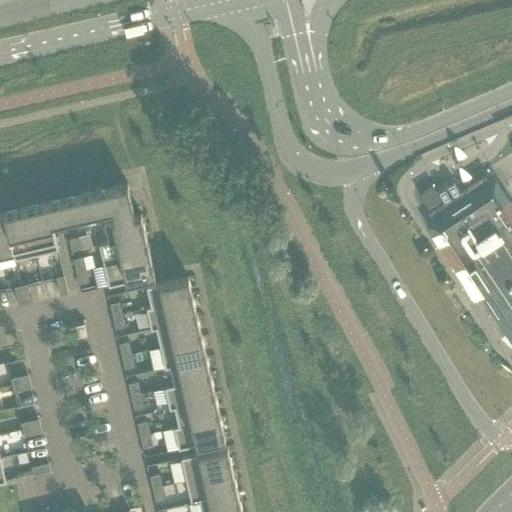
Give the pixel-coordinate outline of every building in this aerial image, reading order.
[(432,185),(418,195),(429,210),(427,212),(432,219),(440,231),(437,233),(443,242),(446,240),(463,266),(460,268),(471,284),(478,280),(509,327),(511,330),(511,216),(489,182),(484,174),(443,201),(432,185)] [(134,215),(127,185),(127,184),(107,189),(109,200),(112,209),(112,211),(114,219),(134,215)] [(107,189),(77,195),(77,196),(82,216),(112,209),(109,200),(107,189)] [(77,195),(47,202),(47,203),(52,223),(81,216),(82,216),(77,196),(77,195)] [(47,202),(25,207),(25,208),(34,245),(36,254),(58,249),(52,223),(47,203),(47,202)] [(25,207),(3,212),(3,213),(13,253),(14,259),(36,254),(34,245),(25,208),(25,207)] [(3,212),(0,213),(0,255),(13,253),(3,213),(3,212)] [(145,233),(143,223),(142,223),(141,224),(140,220),(141,219),(142,219),(141,213),(135,214),(134,215),(114,219),(104,222),(108,242),(145,233)] [(150,254),(147,243),(146,243),(145,239),(146,239),(145,233),(108,242),(99,244),(103,264),(113,262),(149,254),(150,254)] [(78,236),(68,238),(71,251),(81,249),(78,236)] [(117,283),(154,275),(155,275),(152,263),(150,263),(149,259),(151,259),(150,254),(149,254),(113,262),(103,264),(108,285),(117,283)] [(73,258),(76,271),(85,269),(83,257),(83,256),(73,258)] [(79,283),(88,281),(86,269),(85,269),(76,271),(79,283)] [(55,277),(56,277),(60,294),(67,293),(68,293),(64,275),(55,277)] [(146,287),(151,306),(192,297),(191,292),(190,293),(189,289),(190,288),(188,277),(146,286),(146,287)] [(28,283),(14,286),(16,295),(30,292),(28,283)] [(30,292),(16,295),(18,304),(32,301),(30,292)] [(151,306),(150,306),(146,307),(151,329),(156,328),(160,327),(197,318),(196,312),(194,312),(193,308),(195,308),(192,297),(151,306)] [(112,316),(122,313),(119,301),(109,303),(112,316)] [(122,313),(112,316),(115,328),(125,326),(122,313)] [(156,328),(160,348),(164,347),(202,338),(201,332),(200,332),(199,332),(198,328),(199,328),(200,328),(197,318),(160,327),(156,328)] [(72,338),(86,335),(84,323),(70,326),(72,338)] [(169,366),(193,361),(206,358),(206,357),(205,352),(204,352),(203,348),(204,348),(202,338),(164,347),(160,348),(165,367),(169,366)] [(122,356),(131,353),(128,341),(119,343),(122,356)] [(131,353),(122,356),(124,368),(134,366),(131,353)] [(169,366),(174,384),(174,385),(210,377),(211,377),(210,372),(209,372),(208,372),(207,368),(208,368),(209,368),(206,357),(206,358),(193,361),(169,366)] [(28,373),(19,375),(22,389),(31,387),(28,373)] [(19,375),(10,377),(13,391),(22,389),(19,375)] [(174,384),(173,385),(164,387),(169,408),(174,407),(178,406),(215,397),(216,397),(214,392),(213,392),(212,388),(213,388),(211,377),(210,377),(174,385),(174,384)] [(131,395),(140,393),(138,381),(128,383),(131,395)] [(140,393),(131,395),(134,408),(143,406),(140,393)] [(174,407),(178,425),(178,426),(182,425),(220,416),(219,411),(218,412),(217,412),(216,408),(218,408),(218,407),(216,397),(215,397),(178,406),(174,407)] [(178,425),(173,426),(178,448),(225,437),(223,431),(222,432),(221,428),(222,427),(220,416),(182,425),(178,426),(178,425)] [(38,418),(29,420),(33,434),(41,432),(38,418)] [(29,420),(21,422),(24,436),(33,434),(29,420)] [(140,435),(150,433),(147,420),(137,423),(140,435)] [(150,433),(140,435),(143,448),(152,445),(150,433)] [(232,469),(229,456),(228,457),(227,453),(228,452),(227,446),(180,457),(186,480),(195,478),(232,470),(232,469)] [(49,462),(31,466),(33,474),(50,470),(49,462)] [(186,480),(191,503),(200,501),(237,493),(237,492),(234,479),(233,479),(232,475),(233,475),(233,474),(232,469),(232,470),(195,478),(186,480)] [(159,473),(149,475),(152,488),(162,485),(159,473)] [(165,498),(162,485),(152,488),(155,500),(165,498)] [(200,501),(202,511),(241,511),(239,501),(238,501),(237,497),(238,497),(237,492),(237,493),(200,501)]
